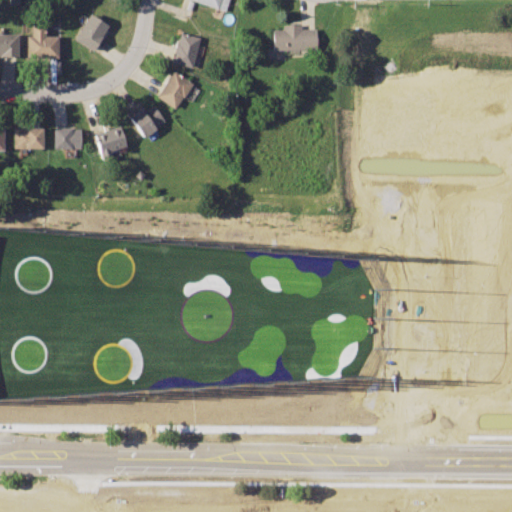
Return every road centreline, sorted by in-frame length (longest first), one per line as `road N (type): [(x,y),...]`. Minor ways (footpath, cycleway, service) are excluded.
road 1 (residential): [(0,454),(511,458)]
road 2 (residential): [(147,0),(136,54),(113,79),(82,91),(0,92)]
